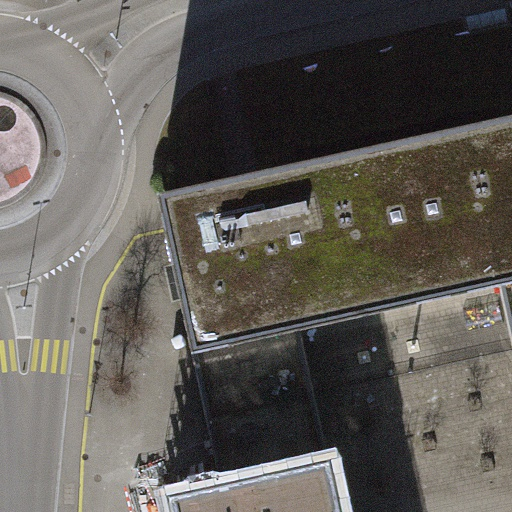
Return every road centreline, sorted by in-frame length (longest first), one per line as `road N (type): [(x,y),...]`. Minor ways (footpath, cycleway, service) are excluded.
road 1 (secondary): [(99,139),(134,79),(183,41),(347,0)]
road 2 (residential): [(19,511),(25,254)]
road 3 (secondary): [(25,254),(73,221),(98,168),(99,139)]
